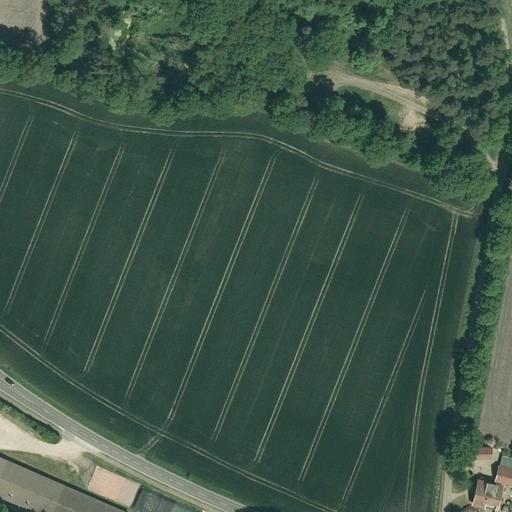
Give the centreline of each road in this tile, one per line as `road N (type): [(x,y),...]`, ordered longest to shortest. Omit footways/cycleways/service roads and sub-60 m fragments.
road 1 (residential): [(447,511),(511,106)]
road 2 (tertiary): [(0,377),(106,447),(242,511)]
